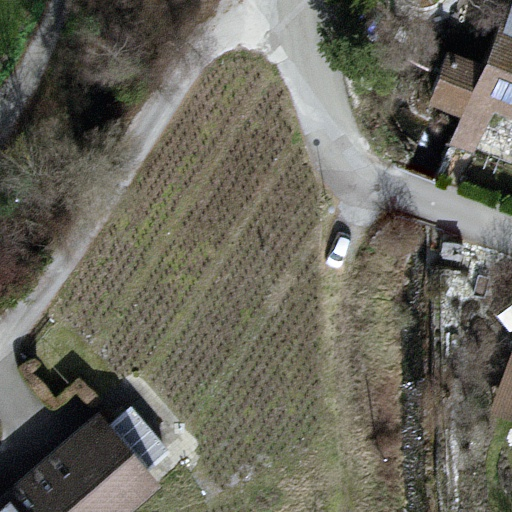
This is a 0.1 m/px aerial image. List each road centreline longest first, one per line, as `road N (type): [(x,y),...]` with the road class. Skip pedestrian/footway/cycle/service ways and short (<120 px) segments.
road 1 (track): [(0,335),(60,270),(207,43),(266,5),(303,2)]
road 2 (residential): [(304,0),(315,81),(334,139),(364,176),(511,234)]
